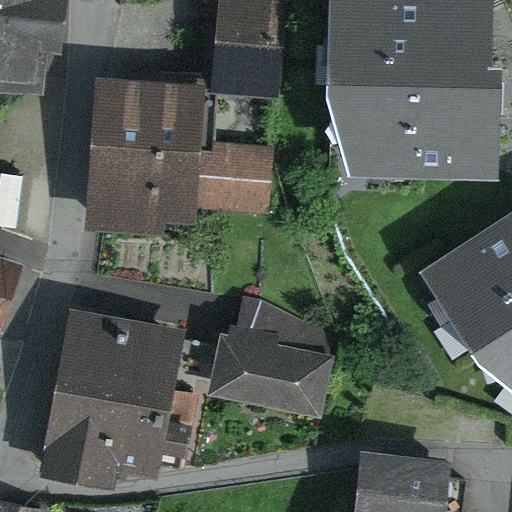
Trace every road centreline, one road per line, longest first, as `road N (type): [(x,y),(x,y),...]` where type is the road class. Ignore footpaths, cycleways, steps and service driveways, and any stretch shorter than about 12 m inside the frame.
road 1 (residential): [(0,482),(115,490),(382,450),(511,459)]
road 2 (residential): [(95,0),(52,333),(0,447)]
